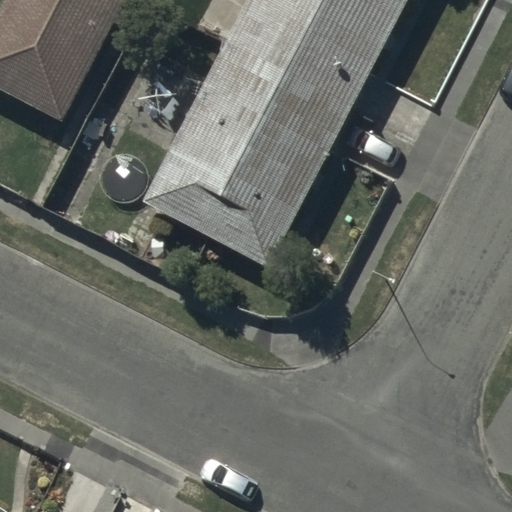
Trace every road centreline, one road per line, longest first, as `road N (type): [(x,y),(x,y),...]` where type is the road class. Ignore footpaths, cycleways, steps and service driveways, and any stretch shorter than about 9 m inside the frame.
road 1 (residential): [(0,311),(366,495)]
road 2 (residential): [(366,495),(511,210)]
